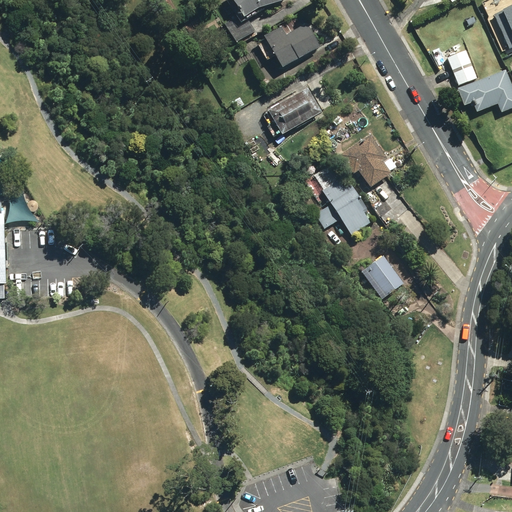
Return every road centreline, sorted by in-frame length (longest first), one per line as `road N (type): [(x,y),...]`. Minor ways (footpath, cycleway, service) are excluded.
road 1 (secondary): [(426,506),(453,454),(483,288),(511,225)]
road 2 (tertiary): [(360,0),(467,190),(511,225)]
